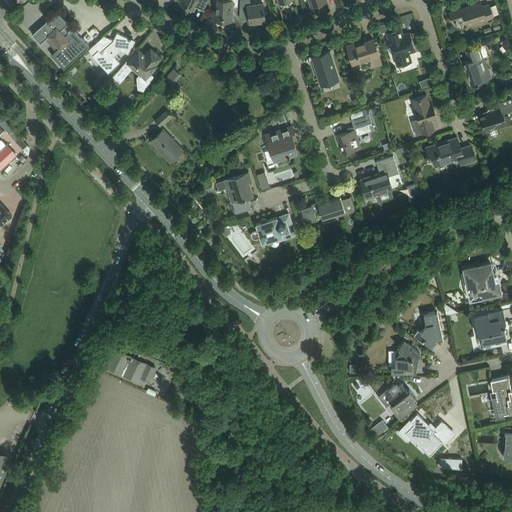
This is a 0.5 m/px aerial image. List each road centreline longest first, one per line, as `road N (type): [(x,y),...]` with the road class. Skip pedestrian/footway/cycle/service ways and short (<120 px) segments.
road 1 (unclassified): [(9,511),(127,222),(148,202)]
road 2 (track): [(228,511),(179,255)]
road 3 (tertiary): [(303,319),(423,231),(499,203)]
road 4 (tertiary): [(443,511),(352,446),(294,354)]
road 5 (residential): [(121,0),(218,45),(285,38)]
road 6 (tertiary): [(265,320),(222,291),(148,202)]
road 7 (tertiary): [(148,202),(44,90)]
road 8 (residential): [(329,177),(285,38)]
road 9 (residential): [(285,38),(407,0)]
road 10 (residential): [(458,120),(419,0)]
